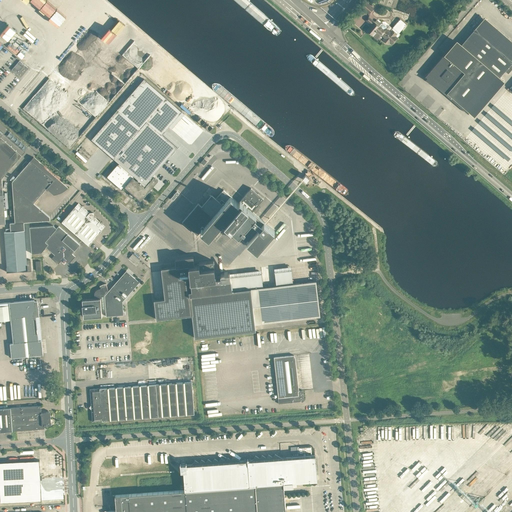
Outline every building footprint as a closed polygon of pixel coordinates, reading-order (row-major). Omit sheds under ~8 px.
[(60,35),(73,17),(64,10),(59,9),(46,0),(30,0),(30,1),(27,0),(26,0),(19,0),(18,2),(26,8),(26,10),(36,13),(35,16),(37,18),(44,23),(50,15),(55,16),(53,22),(55,23),(51,28),(60,35)] [(373,9),(370,6),(367,3),(362,8),(369,14),(373,9)] [(115,24),(99,13),(104,7),(100,4),(90,17),(92,18),(89,22),(108,35),(114,27),(113,26),(115,24)] [(375,23),(372,20),(368,17),(366,20),(372,25),(366,32),(371,36),(372,34),(377,39),(381,34),(385,38),(383,40),(388,44),(390,42),(392,44),(395,40),(400,34),(399,33),(407,24),(400,19),(391,30),(390,31),(386,28),(386,26),(384,23),(381,23),(377,20),(375,23)] [(11,29),(2,35),(7,41),(15,34),(11,29)] [(511,62),(511,61),(474,29),(461,44),(460,44),(461,45),(450,58),(448,57),(446,56),(444,54),(425,76),(425,77),(426,76),(427,77),(425,79),(423,78),(423,79),(429,82),(437,87),(440,90),(468,113),(469,112),(470,113),(471,112),(470,111),(487,91),(488,92),(487,91),(499,77),(500,78),(499,77),(505,70),(508,73),(511,68),(511,64),(511,63),(511,62)] [(19,60),(12,69),(21,77),(28,68),(19,60)] [(47,77),(22,108),(42,125),(67,94),(47,77)] [(182,112),(178,108),(144,79),(92,139),(119,163),(118,164),(107,177),(122,190),(125,187),(141,201),(158,181),(152,176),(177,148),(182,152),(192,140),(188,137),(187,136),(177,147),(162,134),(182,112)] [(0,223),(5,223),(3,194),(2,178),(20,157),(22,155),(25,152),(25,151),(3,133),(0,129),(0,223)] [(30,161),(12,181),(15,222),(15,223),(24,222),(45,221),(50,220),(50,217),(36,205),(34,203),(37,199),(47,188),(54,194),(56,194),(59,193),(61,192),(64,191),(66,189),(67,188),(68,188),(68,187),(61,181),(34,157),(30,161)] [(253,211),(264,198),(251,188),(239,202),(231,195),(230,196),(223,190),(216,199),(212,195),(202,207),(198,203),(182,222),(197,235),(201,231),(209,238),(223,221),(246,241),(257,250),(275,230),(263,221),(253,211)] [(75,234),(93,213),(90,213),(78,203),(62,222),(75,234)] [(93,213),(75,234),(89,245),(105,226),(94,216),(93,213)] [(6,232),(4,232),(7,267),(6,267),(7,272),(21,271),(22,272),(26,272),(26,270),(27,270),(27,271),(32,271),(31,266),(31,259),(27,260),(24,222),(15,223),(15,222),(10,223),(11,228),(6,229),(6,232)] [(59,226),(57,228),(53,225),(30,226),(32,253),(41,252),(46,247),(55,255),(52,258),(58,263),(61,260),(63,262),(65,261),(67,260),(70,263),(75,256),(72,254),(80,245),(59,226)] [(133,253),(129,257),(136,264),(140,260),(133,253)] [(165,298),(154,300),(156,319),(192,315),(195,338),(256,331),(255,324),(315,317),(320,316),(316,281),(311,282),(292,284),(276,285),(275,286),(276,292),(264,293),(264,287),(263,287),(251,288),(232,291),(230,276),(216,278),(215,274),(214,260),(199,262),(199,264),(194,264),(193,256),(175,258),(176,266),(161,268),(165,298)] [(102,316),(102,312),(106,312),(106,316),(124,315),(123,298),(138,280),(126,270),(108,291),(106,284),(106,283),(105,283),(104,284),(103,284),(102,284),(101,285),(100,286),(101,288),(98,289),(97,290),(96,290),(96,291),(95,291),(95,292),(95,293),(95,294),(94,294),(95,298),(86,299),(82,299),(83,303),(82,303),(83,307),(82,308),(82,307),(82,308),(82,309),(82,310),(83,310),(83,314),(84,318),(102,316)] [(36,316),(39,316),(38,301),(37,301),(36,300),(35,301),(34,300),(9,302),(10,305),(11,320),(13,343),(10,343),(12,358),(43,354),(42,340),(38,340),(36,316)] [(0,305),(0,320),(11,320),(10,305),(0,305)] [(298,337),(323,336),(323,328),(298,329),(298,337)] [(287,339),(286,331),(269,332),(269,340),(287,339)] [(258,347),(256,332),(245,334),(245,336),(242,336),(243,342),(246,342),(247,348),(258,347)] [(298,391),(294,355),(274,357),(278,398),(291,396),(292,402),(302,401),(304,399),(303,390),(298,391)] [(92,421),(158,416),(194,414),(192,381),(90,389),(91,405),(89,407),(92,409),(92,421)] [(45,427),(45,426),(47,426),(47,425),(49,425),(51,423),(51,413),(49,412),(41,412),(41,405),(11,407),(0,408),(0,431),(43,428),(45,427)] [(325,511),(321,451),(94,468),(96,511),(325,511)] [(40,460),(0,461),(0,486),(1,502),(42,500),(40,460)]
